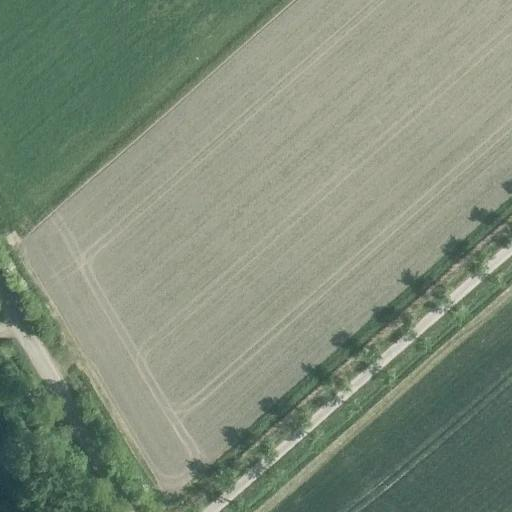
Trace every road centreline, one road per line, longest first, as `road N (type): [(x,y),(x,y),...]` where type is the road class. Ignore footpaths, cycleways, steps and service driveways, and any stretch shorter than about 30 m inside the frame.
road 1 (unclassified): [(208,511),(511,247)]
road 2 (unclassified): [(134,511),(0,284)]
